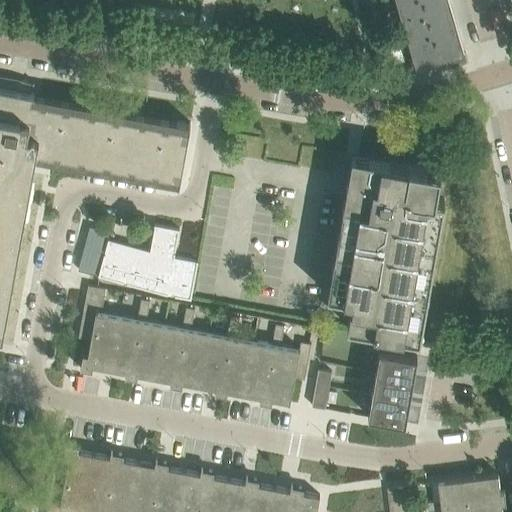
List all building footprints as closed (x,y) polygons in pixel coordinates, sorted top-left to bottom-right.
[(401,0),(418,55),(421,66),(465,53),(449,0),(401,0)] [(0,329),(3,330),(32,171),(27,171),(30,155),(179,183),(190,121),(40,95),(34,94),(34,92),(30,91),(34,81),(33,81),(32,82),(27,80),(22,79),(17,77),(11,76),(6,75),(0,74),(0,329)] [(440,169),(358,154),(352,153),(327,293),(352,297),(347,325),(420,337),(444,198),(435,197),(440,169)] [(191,297),(198,259),(174,255),(179,227),(154,223),(149,250),(108,242),(109,237),(108,237),(98,273),(167,293),(191,297)] [(78,268),(90,271),(97,274),(109,230),(90,225),(78,268)] [(93,364),(109,367),(118,315),(101,312),(105,287),(105,286),(88,283),(78,335),(91,338),(88,353),(83,352),(80,367),(92,369),(93,364)] [(136,319),(118,315),(109,367),(126,370),(125,375),(137,378),(138,372),(154,375),(164,323),(145,320),(149,299),(140,298),(136,319)] [(508,304),(479,307),(480,322),(509,319),(508,304)] [(164,323),(154,375),(171,378),(170,384),(181,386),(182,381),(199,384),(209,331),(190,328),(194,308),(186,306),(182,327),(164,323)] [(227,389),(243,392),(253,339),(235,336),(239,316),(230,315),(227,335),(209,331),(199,384),(216,387),(215,392),(226,394),(227,389)] [(272,398),(290,401),(294,375),(304,377),(311,341),(300,339),(298,347),(280,344),(283,324),(275,322),(271,342),(253,339),(243,392),(260,395),(259,400),(271,403),(272,398)] [(370,332),(368,346),(379,348),(375,371),(413,378),(417,355),(399,351),(402,338),(370,332)] [(318,367),(311,404),(325,406),(331,369),(318,367)] [(372,392),(409,399),(413,378),(375,371),(372,392)] [(409,399),(372,392),(368,414),(405,421),(409,399)] [(63,511),(65,503),(83,506),(93,451),(77,448),(77,445),(67,443),(67,442),(66,442),(63,457),(68,458),(66,472),(53,470),(45,511),(63,511)] [(93,451),(83,506),(101,509),(100,511),(109,511),(110,511),(112,511),(128,511),(138,459),(122,456),(122,453),(112,451),(112,450),(111,450),(110,454),(93,451)] [(175,511),(183,468),(166,465),(167,461),(157,459),(157,458),(156,458),(155,463),(138,459),(128,511),(175,511)] [(200,471),(183,468),(175,511),(220,511),(227,476),(212,473),(213,470),(202,468),(203,467),(201,467),(200,471)] [(498,472),(444,479),(446,498),(427,500),(428,509),(447,506),(447,507),(447,511),(502,511),(501,501),(505,501),(504,491),(504,490),(504,489),(500,490),(498,472)] [(267,511),(273,484),(257,481),(257,478),(247,476),(247,475),(246,475),(245,479),(227,476),(220,511),(267,511)] [(411,511),(415,482),(403,484),(403,485),(397,485),(397,484),(387,486),(390,511),(411,511)] [(290,488),(273,484),(267,511),(316,511),(320,493),(302,490),(302,486),(292,484),(291,483),(290,488)]
